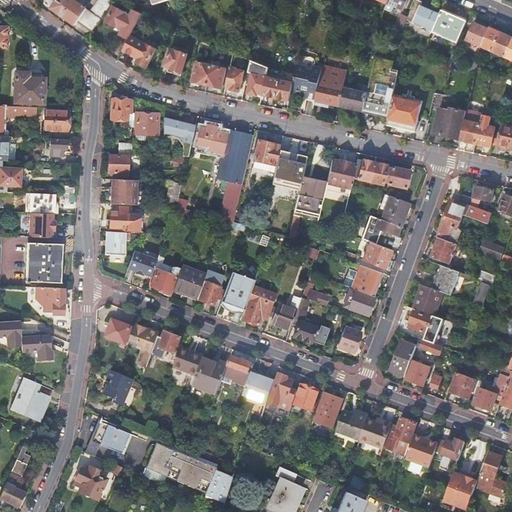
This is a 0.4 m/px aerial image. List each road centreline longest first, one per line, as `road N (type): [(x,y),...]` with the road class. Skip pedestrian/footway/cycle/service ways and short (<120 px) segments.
road 1 (residential): [(444,160),(176,99),(98,63)]
road 2 (residential): [(88,288),(363,384)]
road 3 (residential): [(363,384),(444,160)]
road 4 (residential): [(88,288),(67,443),(37,511)]
road 5 (residential): [(98,63),(87,158),(88,288)]
road 6 (residential): [(363,384),(511,439)]
